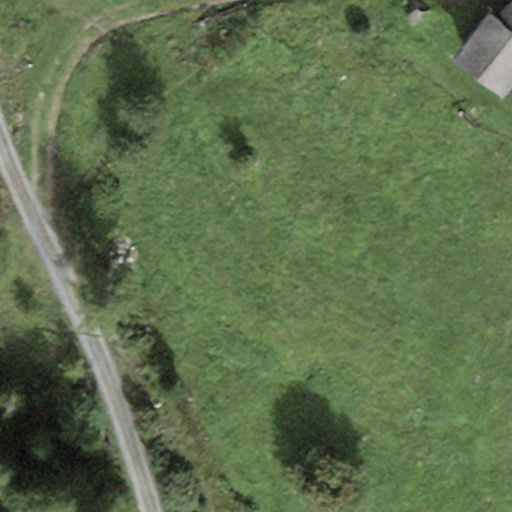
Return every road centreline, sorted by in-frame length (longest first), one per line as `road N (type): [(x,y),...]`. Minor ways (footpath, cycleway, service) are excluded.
road 1 (track): [(0,131),(150,511)]
road 2 (track): [(31,211),(55,97),(106,26),(237,0)]
